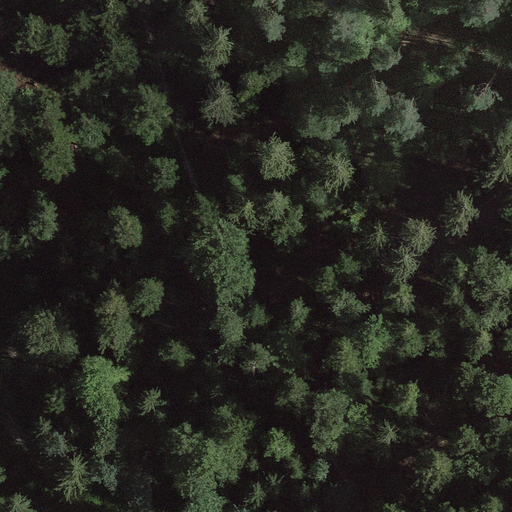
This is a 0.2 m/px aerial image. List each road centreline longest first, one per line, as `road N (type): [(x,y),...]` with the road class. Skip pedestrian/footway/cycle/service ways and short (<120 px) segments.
road 1 (track): [(0,344),(233,511)]
road 2 (track): [(0,413),(82,511)]
